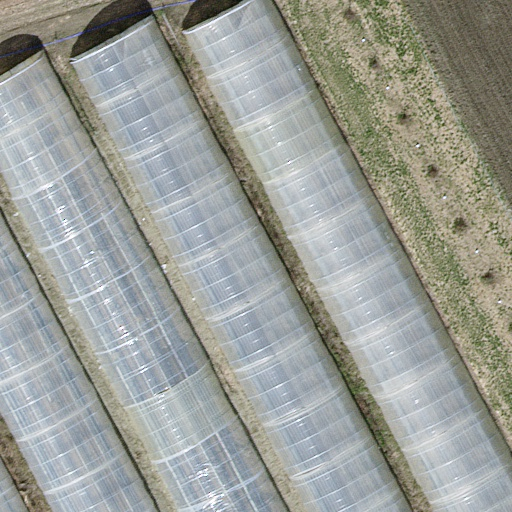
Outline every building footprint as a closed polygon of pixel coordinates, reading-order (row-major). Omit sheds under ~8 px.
[(511,511),(511,464),(272,0),(244,0),(186,30),(435,511),(511,511)] [(415,511),(157,13),(77,54),(313,511),(415,511)] [(284,511),(47,54),(0,78),(0,158),(182,511),(284,511)] [(154,511),(0,214),(0,410),(52,511),(154,511)] [(26,511),(0,461),(0,511),(26,511)]
